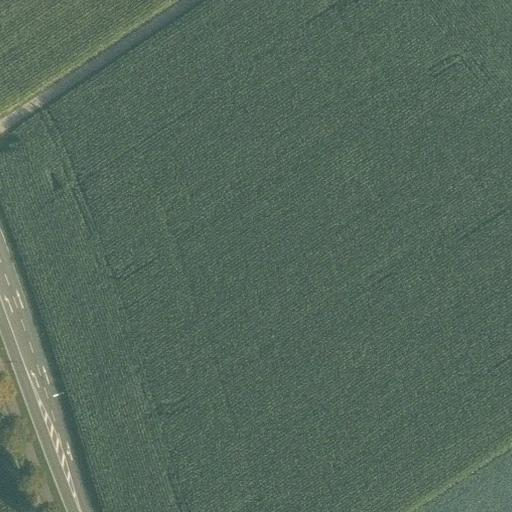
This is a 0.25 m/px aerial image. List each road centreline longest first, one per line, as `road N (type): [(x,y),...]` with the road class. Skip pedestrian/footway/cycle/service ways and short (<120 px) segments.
road 1 (tertiary): [(84,511),(0,291)]
road 2 (track): [(0,130),(190,0)]
